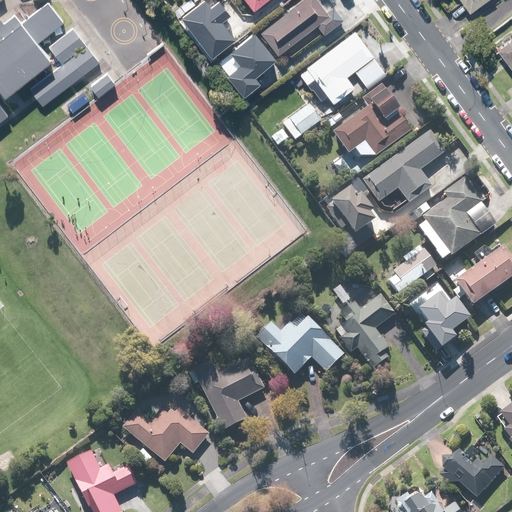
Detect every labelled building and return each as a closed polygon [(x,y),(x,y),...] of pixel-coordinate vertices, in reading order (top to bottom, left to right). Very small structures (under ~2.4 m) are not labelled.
[(0,0),(0,82),(5,89),(49,54),(36,38),(60,19),(47,3),(22,22),(15,13),(5,21),(0,15),(0,0)] [(244,0),(252,11),(267,0),(244,0)] [(327,16),(314,0),(301,0),(259,31),(276,53),(327,16)] [(486,0),(459,0),(469,13),(486,0)] [(73,25),(49,42),(62,60),(86,42),(73,25)] [(353,31),(305,66),(331,101),(352,86),(345,76),(372,56),(353,31)] [(511,38),(496,51),(511,72),(511,38)] [(88,44),(32,86),(44,102),(100,61),(88,44)] [(107,68),(91,80),(99,91),(115,79),(107,68)] [(367,108),(332,134),(347,154),(363,143),(374,158),(412,130),(380,86),(362,100),(367,108)] [(308,106),(282,125),(294,141),(320,122),(308,106)] [(339,112),(326,122),(331,129),(344,119),(339,112)] [(282,131),(270,139),(276,149),(289,141),(282,131)] [(429,132),(360,182),(377,204),(396,190),(406,204),(430,187),(419,172),(444,153),(429,132)] [(421,218),(450,257),(479,236),(463,214),(480,202),(463,179),(442,194),(446,200),(421,218)] [(330,205),(324,209),(353,249),(374,234),(367,225),(372,222),(367,215),(371,213),(358,195),(354,197),(348,190),(329,204),(330,205)] [(342,244),(336,249),(348,264),(354,259),(342,244)] [(453,283),(471,306),(511,276),(511,263),(501,248),(453,283)] [(387,283),(396,295),(434,267),(422,250),(391,273),(394,277),(387,283)] [(339,285),(331,292),(342,305),(350,298),(339,285)] [(440,293),(415,311),(426,325),(422,327),(424,330),(419,333),(433,352),(452,338),(449,333),(468,320),(453,300),(448,304),(440,293)] [(346,323),(340,327),(345,334),(339,339),(349,353),(355,348),(371,369),(387,357),(382,350),(388,346),(374,329),(394,314),(380,295),(359,311),(354,303),(339,314),(346,323)] [(343,355),(305,319),(294,330),(288,324),(279,333),(270,324),(255,339),(293,375),(310,358),(325,373),(343,355)] [(210,362),(192,371),(223,432),(246,420),(237,403),(263,389),(248,360),(217,375),(210,362)] [(511,407),(501,416),(511,428),(505,433),(511,442),(511,407)] [(134,412),(122,427),(164,462),(179,443),(192,453),(207,434),(178,410),(174,415),(170,411),(165,416),(160,411),(149,424),(134,412)] [(142,447),(135,453),(145,466),(153,460),(142,447)] [(92,452),(66,464),(80,495),(84,493),(92,511),(120,511),(114,496),(137,486),(128,466),(111,473),(108,465),(99,468),(92,452)] [(439,476),(450,484),(458,483),(477,499),(504,467),(491,456),(483,464),(477,459),(474,463),(460,452),(455,458),(443,458),(444,471),(439,476)] [(460,511),(455,504),(443,511),(432,495),(425,500),(421,494),(412,500),(408,494),(399,500),(403,506),(399,509),(401,511),(460,511)]
